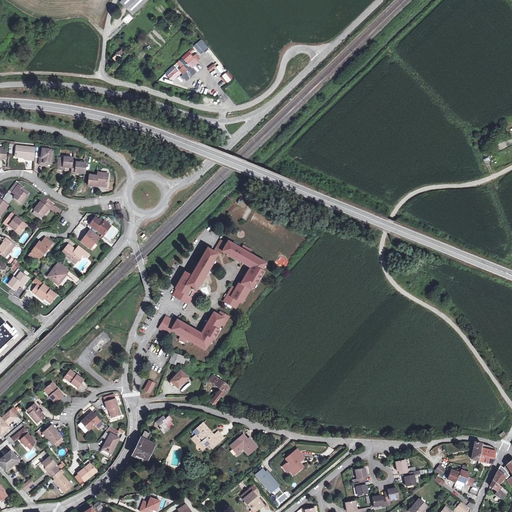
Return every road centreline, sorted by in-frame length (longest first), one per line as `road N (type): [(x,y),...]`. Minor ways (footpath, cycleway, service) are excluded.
road 1 (secondary): [(0,103),(80,111),(152,131),(511,274)]
road 2 (unclassified): [(511,405),(455,326),(392,280),(382,243),(391,218),(417,194),(484,183),(511,169)]
road 3 (track): [(177,250),(438,0)]
road 4 (unclassified): [(323,54),(293,50),(261,98),(201,107),(110,79),(103,66),(114,0)]
road 5 (residential): [(136,409),(189,406),(305,438),(374,442)]
road 6 (secondary): [(222,123),(92,90),(0,86)]
road 7 (residential): [(133,233),(0,370)]
road 8 (unclassified): [(133,233),(148,293),(131,335),(126,386)]
road 9 (secondary): [(0,123),(78,137),(120,160),(133,180)]
road 10 (residential): [(0,178),(25,175),(74,202),(126,196)]
road 11 (residential): [(374,442),(467,439),(504,448)]
road 12 (residential): [(136,409),(129,447),(113,473),(63,506)]
